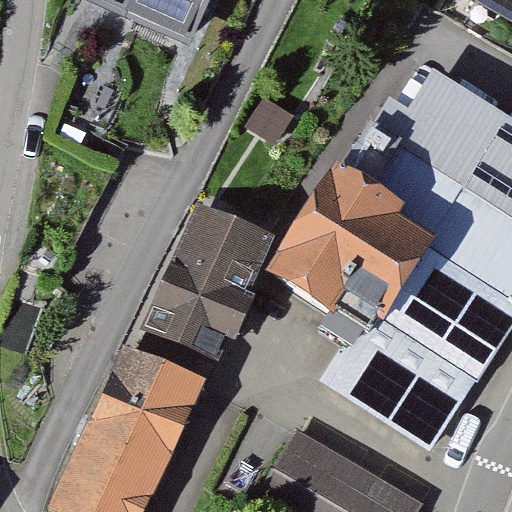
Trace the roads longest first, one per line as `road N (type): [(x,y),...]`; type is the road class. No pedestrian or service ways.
road 1 (residential): [(19,511),(276,0)]
road 2 (residential): [(0,169),(31,0)]
